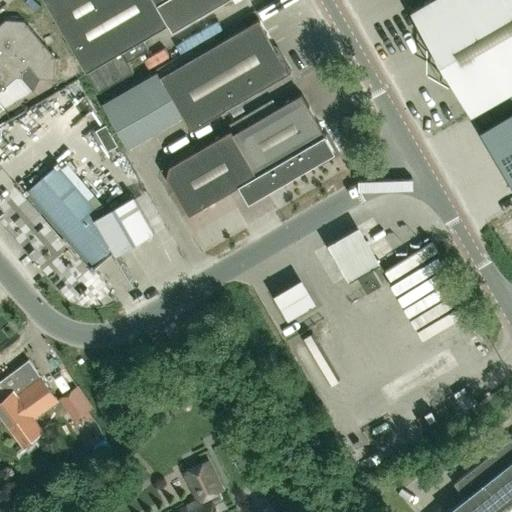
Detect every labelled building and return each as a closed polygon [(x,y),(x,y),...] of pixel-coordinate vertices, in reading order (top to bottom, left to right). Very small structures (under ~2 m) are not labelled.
[(157,4),(154,0),(45,0),(87,70),(86,71),(98,91),(134,71),(128,61),(148,48),(142,38),(169,23),(157,4)] [(154,0),(157,4),(169,23),(173,30),(224,0),(154,0)] [(472,113),(511,89),(511,0),(426,0),(412,9),(472,113)] [(56,55),(25,19),(7,17),(0,23),(0,90),(19,74),(33,90),(41,76),(55,77),(56,55)] [(192,127),(290,70),(259,17),(161,74),(192,127)] [(249,159),(257,173),(240,183),(250,200),(336,150),(302,91),(287,100),(233,132),(249,159)] [(511,110),(481,128),(511,182),(511,110)] [(108,149),(118,144),(106,123),(96,129),(108,149)] [(212,199),(240,183),(257,173),(249,159),(233,132),(231,127),(169,164),(166,174),(189,212),(212,199)] [(103,212),(58,160),(25,189),(92,268),(115,249),(117,253),(155,230),(134,194),(103,212)] [(327,246),(348,281),(380,262),(359,227),(327,246)] [(368,291),(383,283),(372,264),(357,272),(368,291)] [(286,307),(315,292),(301,266),(272,281),(286,307)] [(0,410),(23,442),(42,429),(34,416),(59,399),(29,358),(0,379),(0,410)] [(78,386),(61,398),(74,417),(91,406),(78,386)] [(511,511),(511,435),(454,481),(465,495),(447,510),(448,511),(511,511)] [(218,511),(213,501),(222,496),(219,490),(223,489),(209,460),(185,471),(199,499),(188,505),(174,511),(218,511)]
